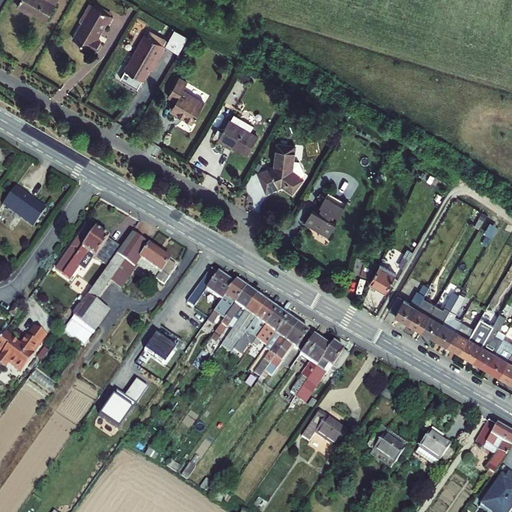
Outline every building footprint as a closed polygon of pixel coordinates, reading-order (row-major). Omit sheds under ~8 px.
[(22,0),(18,7),(29,14),(46,22),(58,0),(22,0)] [(81,21),(73,37),(96,48),(104,34),(113,17),(90,4),(81,21)] [(189,37),(174,28),(167,46),(179,53),(189,37)] [(145,33),(121,76),(139,88),(152,69),(167,46),(145,33)] [(187,117),(194,121),(207,99),(187,87),(188,81),(180,76),(169,95),(177,101),(173,110),(182,116),(187,117)] [(270,119),(275,122),(279,116),(274,112),(270,119)] [(231,120),(219,139),(223,142),(250,157),(261,136),(231,120)] [(280,132),(286,136),(290,129),(283,125),(280,132)] [(258,174),(266,193),(282,190),(293,194),(305,177),(295,171),(296,145),(280,143),(275,166),(258,174)] [(15,187),(2,205),(33,227),(46,209),(15,187)] [(314,208),(306,223),(320,231),(330,237),(337,224),(340,216),(348,202),(330,191),(314,208)] [(497,226),(490,223),(484,234),(491,237),(497,226)] [(55,270),(70,280),(79,267),(84,271),(93,258),(107,268),(121,248),(87,224),(55,270)] [(391,239),(396,241),(401,244),(405,235),(395,230),(391,239)] [(168,262),(169,261),(131,234),(121,248),(107,268),(87,296),(95,301),(109,281),(123,261),(133,268),(135,265),(163,285),(176,267),(168,262)] [(356,258),(353,272),(370,277),(376,264),(356,258)] [(109,281),(119,289),(133,268),(123,261),(109,281)] [(380,264),(371,282),(385,290),(389,283),(394,272),(380,264)] [(436,275),(438,272),(429,267),(427,270),(436,275)] [(224,298),(233,285),(217,274),(211,270),(187,303),(193,308),(206,290),(222,301),(224,298)] [(419,293),(424,296),(425,295),(429,288),(436,275),(427,270),(421,280),(425,282),(419,293)] [(222,301),(209,319),(208,321),(213,324),(219,317),(220,317),(230,302),(235,305),(245,289),(235,282),(233,285),(224,298),(222,301)] [(430,298),(434,291),(429,288),(425,295),(430,298)] [(215,339),(218,341),(234,318),(241,309),(245,312),(256,297),(245,289),(235,305),(224,320),(215,333),(218,335),(215,339)] [(459,296),(454,293),(445,307),(450,310),(459,296)] [(465,297),(460,294),(459,296),(450,310),(443,323),(435,337),(448,345),(461,322),(454,318),(465,297)] [(410,304),(397,297),(389,311),(409,322),(417,308),(420,302),(422,299),(416,295),(410,304)] [(85,347),(110,312),(95,301),(87,296),(81,305),(74,314),(62,331),(85,347)] [(236,346),(266,304),(256,297),(245,312),(238,321),(226,339),(236,346)] [(235,305),(230,302),(220,317),(224,320),(235,305)] [(430,316),(433,310),(420,302),(417,308),(430,316)] [(72,313),(74,314),(81,305),(78,304),(72,313)] [(252,345),(276,311),(266,304),(236,346),(233,350),(241,356),(249,345),(251,347),(252,345)] [(15,306),(9,314),(15,318),(21,310),(15,306)] [(422,330),(430,316),(417,308),(409,322),(422,330)] [(238,321),(245,312),(241,309),(234,318),(238,321)] [(276,334),(286,318),(276,311),(252,345),(256,347),(260,342),(263,344),(272,331),(276,334)] [(498,329),(505,318),(500,315),(491,331),(487,337),(474,360),(487,367),(503,339),(495,335),(498,329)] [(435,337),(443,323),(430,316),(422,330),(435,337)] [(260,377),(297,325),(286,318),(276,334),(266,347),(265,349),(269,352),(254,373),(260,377)] [(483,326),(486,321),(481,318),(474,329),(461,352),(474,360),(487,337),(479,332),(483,326)] [(461,352),(474,329),(461,322),(448,345),(461,352)] [(301,354),(313,337),(297,325),(260,377),(258,380),(262,382),(268,374),(272,377),(282,363),(281,361),(291,346),(301,354)] [(6,332),(0,339),(0,354),(1,355),(0,355),(0,365),(5,370),(10,362),(16,367),(17,371),(21,373),(35,354),(34,354),(48,336),(34,326),(20,345),(14,341),(16,339),(6,332)] [(491,331),(483,326),(479,332),(487,337),(491,331)] [(504,338),(506,334),(498,329),(495,335),(503,339),(504,338)] [(266,347),(276,334),(272,331),(263,344),(266,347)] [(176,349),(156,335),(144,351),(164,365),(176,349)] [(296,396),(329,348),(313,337),(301,354),(299,356),(310,364),(291,393),(293,394),(296,396)] [(503,339),(487,367),(500,375),(511,353),(511,342),(504,338),(503,339)] [(233,350),(236,346),(226,339),(221,345),(232,352),(233,350)] [(331,367),(338,372),(349,355),(332,343),(329,348),(296,396),(296,397),(305,403),(326,373),(327,373),(330,370),(331,367)] [(43,359),(50,350),(45,346),(38,356),(43,359)] [(511,353),(500,375),(511,381),(511,353)] [(203,374),(190,392),(197,397),(210,379),(203,374)] [(149,387),(137,379),(125,396),(117,391),(99,416),(119,430),(149,387)] [(385,390),(380,395),(391,404),(395,398),(385,390)] [(293,394),(288,403),(290,405),(296,397),(296,396),(293,394)] [(284,404),(287,400),(282,395),(279,400),(284,404)] [(308,405),(313,408),(317,402),(312,399),(308,405)] [(320,412),(301,437),(310,441),(318,436),(337,449),(347,432),(329,418),(320,412)] [(486,475),(491,478),(507,455),(511,446),(511,434),(488,421),(475,443),(483,447),(485,443),(499,452),(496,457),(487,470),(488,471),(486,475)] [(407,446),(380,427),(377,432),(383,436),(384,435),(405,449),(407,446)] [(429,431),(414,454),(433,468),(450,444),(439,437),(429,431)] [(367,446),(374,450),(395,464),(405,449),(384,435),(383,436),(377,432),(367,446)] [(483,447),(484,450),(496,457),(499,452),(485,443),(483,447)] [(144,454),(153,460),(157,454),(148,448),(144,454)] [(374,450),(370,456),(391,470),(395,464),(374,450)] [(163,458),(159,463),(165,467),(168,461),(163,458)] [(171,460),(167,466),(176,473),(180,467),(171,460)] [(182,476),(187,480),(196,468),(190,464),(182,476)] [(511,499),(510,498),(511,494),(511,482),(502,475),(483,502),(497,511),(506,511),(510,506),(511,507),(511,499)] [(200,487),(205,490),(208,486),(210,482),(206,479),(200,487)] [(216,488),(214,490),(211,494),(224,501),(228,496),(216,488)] [(481,505),(490,511),(508,511),(511,507),(510,506),(506,511),(497,511),(483,502),(481,505)]
